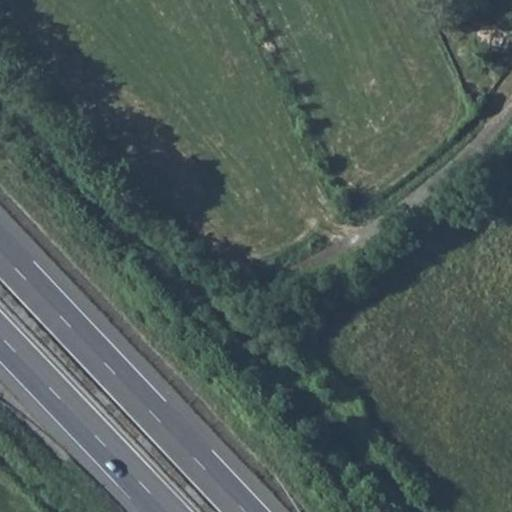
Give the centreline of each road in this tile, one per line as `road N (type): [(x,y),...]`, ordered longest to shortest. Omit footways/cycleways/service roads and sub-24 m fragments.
road 1 (motorway): [(246,511),(0,250)]
road 2 (unclassified): [(288,274),(416,206),(511,113)]
road 3 (motorway): [(0,335),(168,511)]
